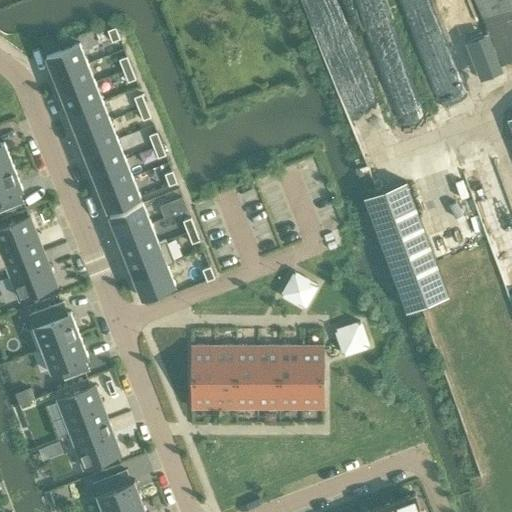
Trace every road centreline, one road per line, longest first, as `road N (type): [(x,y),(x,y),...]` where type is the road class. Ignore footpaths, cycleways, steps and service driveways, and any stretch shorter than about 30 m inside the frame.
road 1 (residential): [(0,56),(28,89),(116,322)]
road 2 (residential): [(264,511),(398,458),(432,468),(448,511)]
road 3 (residential): [(116,322),(319,245)]
road 4 (residential): [(116,322),(190,511)]
